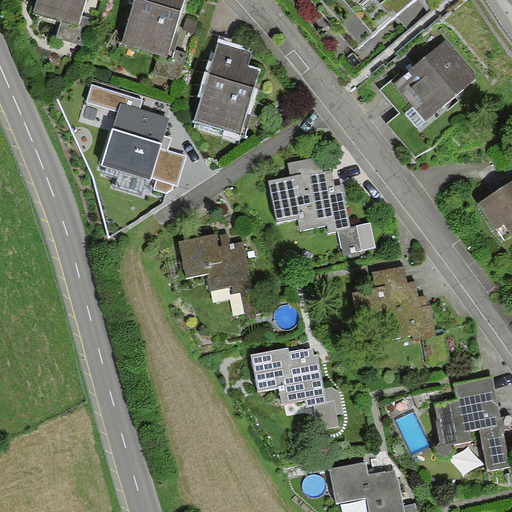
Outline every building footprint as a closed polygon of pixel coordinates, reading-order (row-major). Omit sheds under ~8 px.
[(52,38),(82,45),(88,20),(83,19),(88,0),(39,0),(35,17),(56,23),(52,38)] [(149,73),(174,80),(182,52),(169,48),(183,0),(133,0),(120,46),(154,57),(149,73)] [(409,0),(284,0),(342,66),(385,24),(409,0)] [(429,121),(479,77),(448,44),(399,88),(429,121)] [(197,124),(242,137),(260,75),(247,71),(252,58),(219,48),(197,124)] [(104,178),(150,190),(168,121),(122,109),(104,178)] [(339,257),(361,253),(357,227),(348,229),(342,190),(330,191),(327,174),(318,176),(315,160),(282,165),(285,183),(267,186),(273,222),(305,217),(308,235),(335,231),(339,257)] [(511,228),(511,186),(484,204),(502,231),(510,226),(511,228)] [(247,318),(274,311),(268,287),(257,290),(246,244),(235,247),(232,234),(183,246),(193,283),(214,278),(218,294),(240,288),(247,318)] [(426,365),(449,362),(445,336),(436,338),(429,298),(418,300),(415,283),(406,284),(403,268),(370,274),(372,291),(354,294),(360,331),(393,325),(396,344),(422,339),(426,365)] [(313,421),(338,417),(335,392),(320,394),(314,356),(309,357),(308,351),(285,354),(285,352),(249,357),(255,393),(277,390),(279,405),(303,401),(304,409),(311,408),(313,421)] [(483,469),(508,464),(492,379),(454,386),(457,402),(434,406),(441,446),(477,439),(483,469)] [(419,511),(418,503),(407,505),(400,470),(373,476),(370,463),(335,470),(343,505),(371,498),(374,511),(419,511)]
